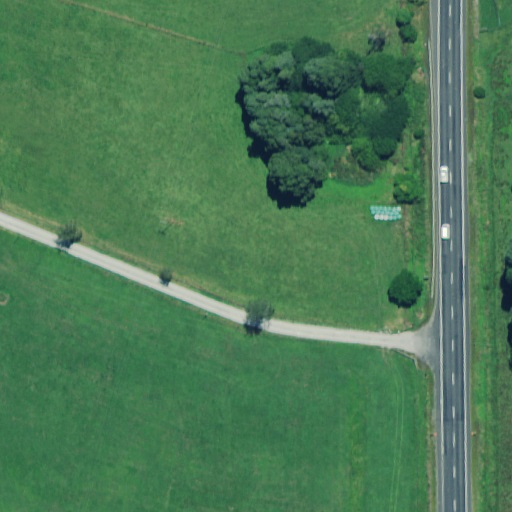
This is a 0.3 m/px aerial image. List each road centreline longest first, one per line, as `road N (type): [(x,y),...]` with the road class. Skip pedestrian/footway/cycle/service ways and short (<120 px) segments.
road 1 (trunk): [(455,511),(450,0)]
road 2 (unknown): [(453,347),(252,321),(0,217)]
